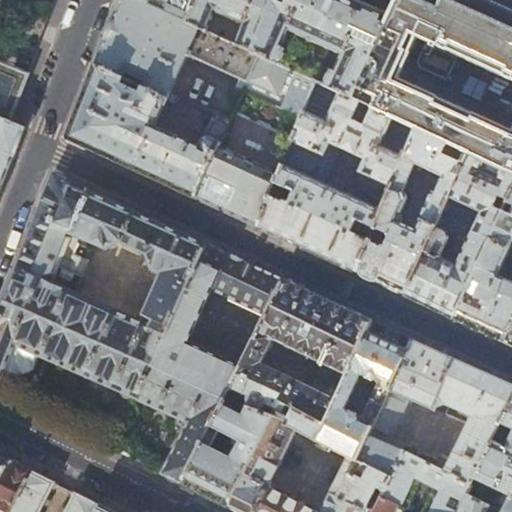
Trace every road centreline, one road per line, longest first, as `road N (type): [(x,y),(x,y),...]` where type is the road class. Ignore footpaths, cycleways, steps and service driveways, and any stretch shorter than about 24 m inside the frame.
road 1 (residential): [(511,367),(40,147)]
road 2 (residential): [(173,511),(0,424)]
road 3 (residential): [(40,147),(95,0)]
